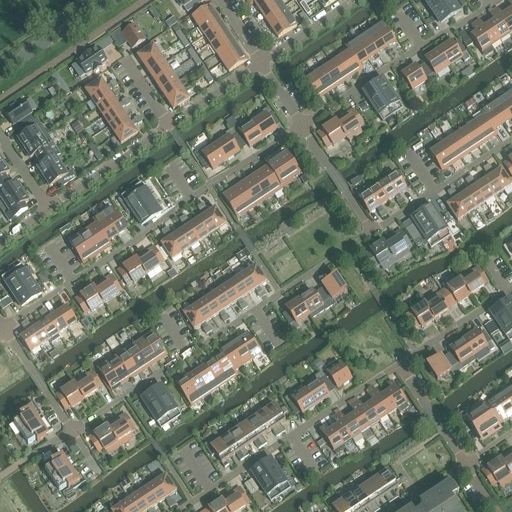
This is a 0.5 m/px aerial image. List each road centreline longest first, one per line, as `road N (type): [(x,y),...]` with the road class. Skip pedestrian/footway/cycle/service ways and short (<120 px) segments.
road 1 (residential): [(301,125),(5,329)]
road 2 (residential): [(73,430),(368,232)]
road 3 (residential): [(180,511),(398,364)]
road 4 (residential): [(301,125),(497,0)]
road 5 (residential): [(368,232),(511,139)]
road 6 (residential): [(168,125),(48,207)]
road 7 (residential): [(398,364),(511,288)]
road 8 (residential): [(0,72),(107,0)]
road 9 (residential): [(301,125),(368,232)]
road 10 (residential): [(5,329),(73,430)]
